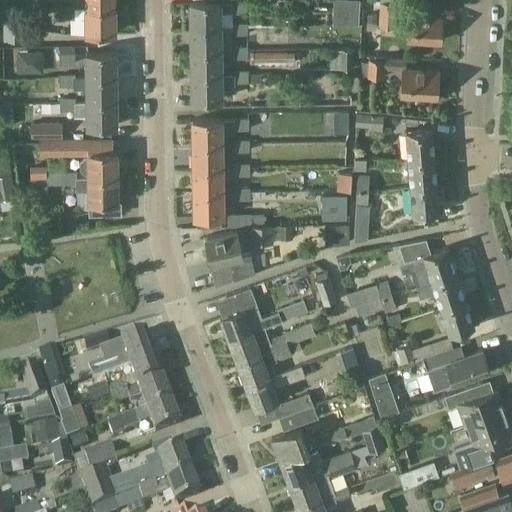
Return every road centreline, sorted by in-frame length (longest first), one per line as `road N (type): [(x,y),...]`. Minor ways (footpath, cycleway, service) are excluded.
road 1 (residential): [(158,0),(162,225),(179,303),(257,511)]
road 2 (residential): [(511,318),(473,154)]
road 3 (residential): [(473,154),(483,0)]
